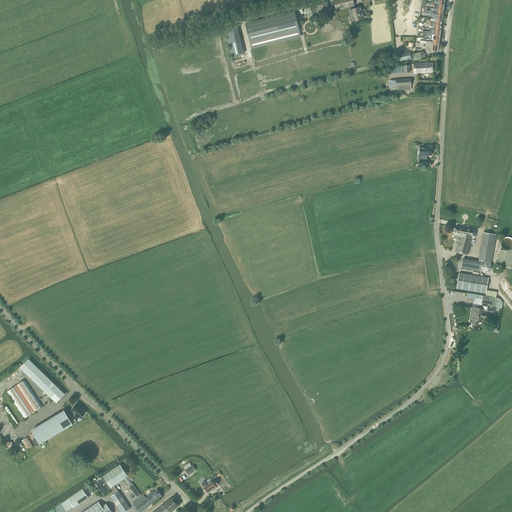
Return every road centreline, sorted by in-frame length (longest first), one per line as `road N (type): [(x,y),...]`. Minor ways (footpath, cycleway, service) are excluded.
road 1 (unclassified): [(249,511),(424,389),(446,355),(436,222),(453,0)]
road 2 (unclassified): [(192,511),(0,307)]
